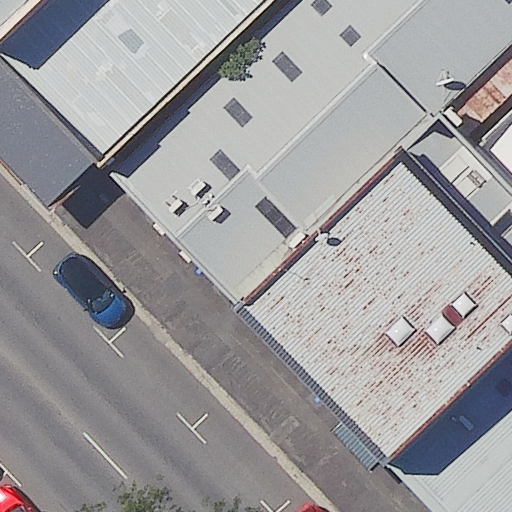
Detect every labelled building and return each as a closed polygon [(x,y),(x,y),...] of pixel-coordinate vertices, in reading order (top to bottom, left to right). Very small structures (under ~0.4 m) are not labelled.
[(0,0),(0,58),(15,75),(93,0),(0,0)] [(93,0),(15,75),(115,180),(304,0),(93,0)] [(511,0),(304,0),(115,180),(257,315),(439,141),(511,56),(511,0)] [(511,56),(439,141),(511,214),(511,56)] [(511,511),(511,214),(439,141),(257,315),(436,511),(511,511)]
